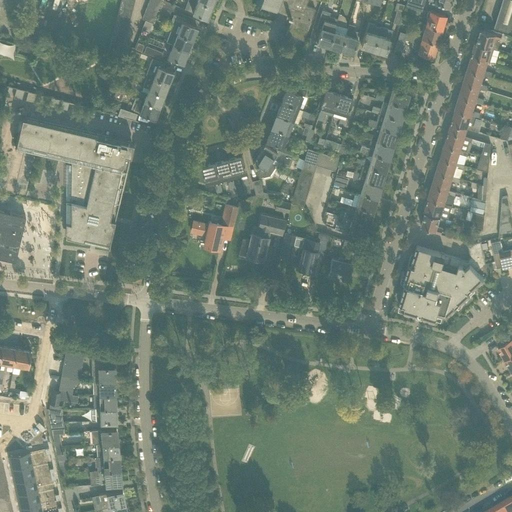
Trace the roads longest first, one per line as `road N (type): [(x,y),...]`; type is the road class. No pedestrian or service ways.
road 1 (residential): [(146,302),(201,97),(236,73),(273,68),(446,74)]
road 2 (residential): [(370,330),(446,74)]
road 3 (residential): [(370,330),(146,302)]
road 4 (residential): [(146,302),(148,472),(157,511)]
road 5 (residential): [(0,442),(34,410),(48,336)]
